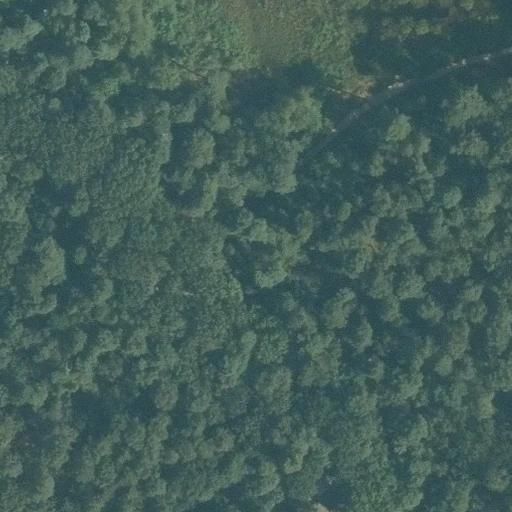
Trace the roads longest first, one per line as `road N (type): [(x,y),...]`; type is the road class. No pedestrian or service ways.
road 1 (track): [(187,222),(415,492)]
road 2 (track): [(0,52),(108,130),(187,222)]
